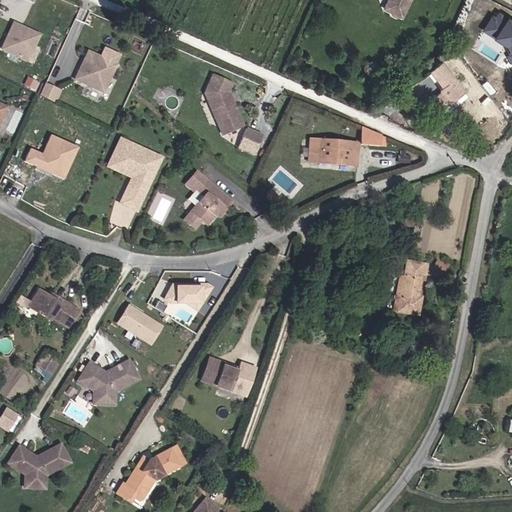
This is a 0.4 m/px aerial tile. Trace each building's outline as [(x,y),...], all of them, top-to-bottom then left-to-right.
[(39,34),(13,22),(1,49),(27,61),(39,34)] [(419,78),(420,79),(441,61),(429,70),(409,44),(383,63),(405,89),(419,78)] [(83,76),(80,83),(108,96),(121,69),(93,55),(85,72),(87,73),(85,77),(83,76)] [(441,107),(464,91),(441,61),(420,79),(441,107)] [(57,102),(62,88),(45,82),(40,95),(57,102)] [(228,115),(227,110),(229,110),(226,98),(229,90),(209,82),(206,90),(219,132),(235,127),(231,114),(228,115)] [(0,103),(0,129),(11,109),(0,103)] [(350,131),(309,129),(307,164),(318,164),(318,160),(338,161),(338,165),(348,166),(350,131)] [(252,157),(256,146),(260,137),(243,130),(235,150),(252,157)] [(348,166),(356,167),(357,132),(350,131),(348,166)] [(65,179),(79,146),(50,134),(42,152),(30,147),(23,162),(65,179)] [(118,203),(138,211),(162,156),(141,147),(140,150),(127,144),(128,141),(119,138),(108,162),(126,170),(127,168),(132,171),(129,177),(118,203)] [(140,150),(141,147),(128,141),(127,144),(140,150)] [(126,170),(108,162),(106,166),(129,177),(132,171),(127,168),(126,170)] [(221,214),(224,209),(228,212),(235,203),(199,173),(191,183),(207,197),(199,207),(188,219),(198,228),(205,220),(211,225),(221,214)] [(199,207),(207,197),(191,183),(189,185),(195,191),(189,198),(199,207)] [(404,233),(412,234),(414,222),(406,221),(404,233)] [(420,280),(423,280),(426,265),(406,261),(396,312),(417,315),(420,297),(417,296),(420,280)] [(163,300),(168,304),(183,304),(189,307),(193,300),(200,304),(209,288),(206,285),(198,285),(198,288),(191,288),(191,286),(172,286),(163,300)] [(40,306),(37,311),(48,318),(50,314),(69,325),(78,310),(58,298),(56,301),(47,296),(38,290),(31,301),(40,306)] [(58,298),(49,293),(47,296),(56,301),(58,298)] [(193,300),(189,307),(195,311),(200,304),(193,300)] [(37,311),(40,306),(31,301),(28,306),(37,311)] [(126,307),(115,325),(148,345),(159,327),(126,307)] [(52,374),(60,362),(45,352),(37,363),(52,374)] [(223,367),(219,362),(209,358),(201,380),(245,397),(255,369),(238,363),(236,368),(235,371),(223,367)] [(112,392),(137,379),(127,361),(101,375),(98,373),(99,371),(87,363),(76,382),(91,391),(91,399),(112,400),(112,392)] [(236,368),(219,362),(223,367),(235,371),(236,368)] [(0,426),(7,431),(16,417),(5,411),(0,419),(0,426)] [(44,476),(68,462),(59,444),(33,458),(29,456),(31,454),(19,447),(7,465),(23,475),(23,483),(44,483),(44,476)] [(143,501),(158,475),(178,464),(170,447),(151,458),(152,460),(148,461),(142,458),(125,486),(123,485),(116,495),(131,504),(134,498),(140,501),(143,501)] [(217,511),(203,501),(194,511),(217,511)] [(59,502),(53,511),(61,511),(65,506),(59,502)]
